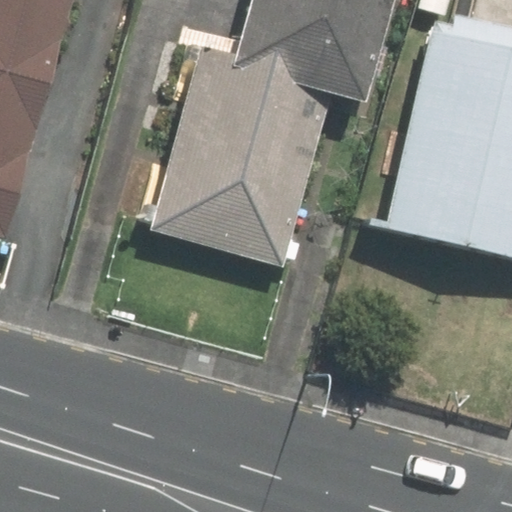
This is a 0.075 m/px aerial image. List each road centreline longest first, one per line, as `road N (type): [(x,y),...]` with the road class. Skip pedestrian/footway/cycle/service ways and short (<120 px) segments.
road 1 (primary): [(114,475),(239,511)]
road 2 (primary): [(0,417),(114,475)]
